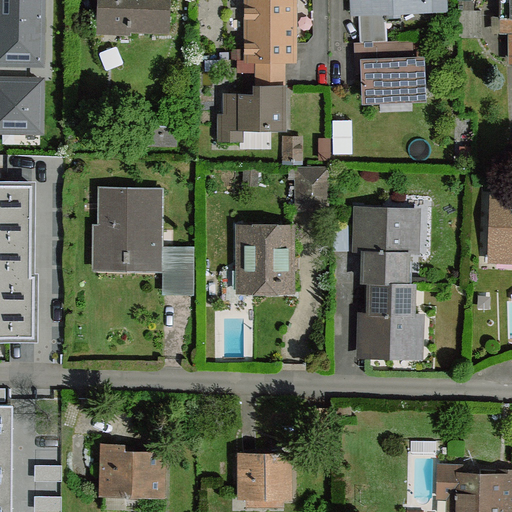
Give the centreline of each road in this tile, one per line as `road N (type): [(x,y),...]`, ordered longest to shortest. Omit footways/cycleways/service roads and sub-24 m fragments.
road 1 (residential): [(0,374),(511,387)]
road 2 (unknown): [(61,376),(57,156)]
road 3 (unknown): [(355,383),(355,255)]
